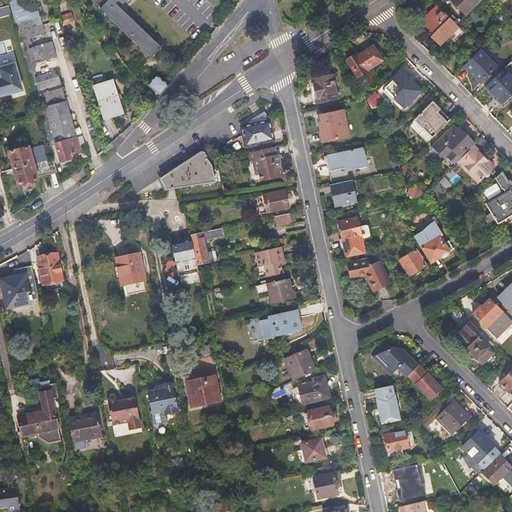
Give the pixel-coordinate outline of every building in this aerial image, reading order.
[(32,5),(30,0),(10,0),(17,23),(40,17),(37,3),(32,5)] [(129,0),(97,0),(104,6),(102,9),(153,57),(162,47),(122,8),(129,0)] [(480,0),(453,0),(452,1),(466,14),(481,0),(480,0)] [(3,15),(12,13),(9,5),(1,7),(1,8),(0,8),(0,13),(0,15),(3,14),(3,15)] [(459,28),(439,7),(422,22),(434,34),(431,37),(440,46),(459,28)] [(61,16),(64,25),(74,21),(71,13),(61,16)] [(17,23),(23,47),(29,45),(32,44),(30,37),(45,33),(40,17),(17,23)] [(38,64),(58,57),(53,42),(33,48),(38,64)] [(42,118),(50,147),(56,146),(47,115),(48,114),(45,102),(43,102),(36,78),(39,77),(29,45),(23,47),(31,75),(42,118)] [(356,54),(347,59),(359,80),(368,74),(367,72),(383,61),(373,46),(357,56),(356,54)] [(480,50),(464,67),(481,83),(497,67),(480,50)] [(4,62),(16,61),(16,54),(4,55),(4,62)] [(0,97),(11,95),(10,90),(23,87),(17,65),(0,69),(2,76),(0,76),(0,97)] [(511,77),(504,69),(486,87),(502,104),(511,93),(511,77)] [(403,71),(385,88),(404,108),(421,91),(403,71)] [(47,115),(56,146),(61,163),(72,159),(71,156),(82,153),(58,72),(39,77),(36,78),(43,102),(45,102),(48,114),(47,115)] [(314,91),(317,104),(339,99),(333,75),(312,80),(314,91)] [(150,85),(161,95),(169,85),(159,76),(150,85)] [(115,81),(94,88),(103,117),(124,110),(115,81)] [(376,92),(371,96),(378,103),(382,99),(376,92)] [(415,120),(433,138),(451,120),(433,102),(415,120)] [(344,111),(320,116),(322,123),(319,123),(323,142),(349,137),(344,111)] [(245,126),(242,128),(246,147),(274,140),(271,122),(265,113),(245,126)] [(433,138),(415,120),(410,125),(427,143),(433,138)] [(460,161),(462,159),(461,157),(474,144),(460,129),(458,131),(454,126),(431,148),(444,161),(450,156),(457,164),(460,161)] [(483,140),(475,148),(481,153),(489,145),(483,140)] [(277,154),(276,146),(251,152),(252,160),(255,160),(257,169),(257,170),(261,173),(262,180),(284,175),(280,153),(277,154)] [(45,175),(58,171),(54,158),(35,163),(31,147),(10,152),(19,185),(39,179),(38,177),(36,167),(42,165),(45,175)] [(327,156),(333,185),(350,181),(348,171),(367,167),(363,148),(327,156)] [(479,155),(473,148),(462,159),(460,161),(470,171),(479,181),(489,172),(492,169),(486,162),(487,161),(480,154),(479,155)] [(156,192),(167,190),(168,190),(216,182),(213,165),(203,151),(162,178),(151,185),(155,192),(156,192)] [(486,162),(492,169),(489,172),(491,175),(497,169),(489,160),(487,161),(486,162)] [(467,174),(470,171),(460,161),(457,164),(453,168),(455,170),(459,166),(467,174)] [(38,177),(45,175),(42,165),(36,167),(38,177)] [(508,184),(502,173),(496,178),(502,189),(503,190),(504,189),(507,194),(488,205),(493,214),(487,218),(487,219),(487,220),(490,225),(491,226),(492,226),(493,226),(511,215),(511,213),(511,211),(511,210),(511,185),(511,183),(508,184)] [(333,185),(330,186),(334,208),(358,203),(354,180),(350,181),(333,185)] [(424,190),(410,188),(407,195),(423,196),(424,190)] [(286,192),(257,197),(261,214),(289,209),(286,192)] [(193,206),(186,208),(188,217),(193,216),(195,216),(193,206)] [(292,220),(290,213),(274,217),(276,224),(292,220)] [(339,222),(347,258),(365,254),(362,239),(359,227),(357,219),(339,222)] [(422,232),(414,236),(421,248),(422,247),(431,262),(449,252),(440,236),(443,235),(435,221),(429,226),(422,232)] [(368,225),(359,227),(362,239),(371,237),(368,225)] [(193,240),(198,265),(210,262),(204,241),(225,236),(224,228),(192,235),(193,240)] [(177,244),(173,245),(180,277),(200,272),(198,265),(193,240),(183,242),(177,244)] [(286,262),(282,247),(256,253),(259,267),(266,266),(268,277),(284,273),(282,262),(286,262)] [(417,251),(401,261),(410,276),(426,266),(417,251)] [(59,253),(38,258),(43,284),(47,283),(49,292),(66,288),(59,253)] [(145,280),(140,254),(118,260),(122,284),(145,280)] [(368,260),(349,263),(351,278),(366,276),(373,291),(389,283),(380,262),(371,266),(368,260)] [(40,301),(33,267),(16,271),(17,276),(10,277),(2,279),(8,308),(40,301)] [(288,278),(257,286),(259,296),(269,294),(271,303),(293,298),(288,278)] [(511,285),(499,298),(511,311),(511,285)] [(508,315),(491,298),(483,306),(482,306),(474,315),(492,333),(502,324),(501,322),(508,315)] [(299,310),(269,317),(269,319),(261,321),(265,336),(272,334),(273,338),(292,334),(291,332),(303,330),(299,310)] [(470,321),(466,316),(459,323),(463,328),(470,321)] [(470,321),(463,328),(456,335),(463,343),(462,344),(478,360),(478,359),(483,363),(488,358),(491,360),(494,356),(494,355),(494,354),(494,353),(494,352),(490,348),(494,344),(470,321)] [(410,376),(420,366),(404,350),(400,354),(394,348),(375,357),(393,375),(399,370),(408,378),(410,376)] [(285,359),(295,381),(316,371),(307,350),(285,359)] [(444,389),(420,366),(410,376),(432,400),(444,389)] [(511,389),(511,372),(501,382),(510,391),(511,389)] [(217,376),(204,379),(207,391),(219,388),(217,376)] [(326,376),(315,379),(315,382),(308,384),(300,386),(304,404),(331,398),(326,376)] [(207,391),(204,379),(188,382),(192,407),(221,401),(219,388),(207,391)] [(165,389),(157,391),(149,392),(154,413),(162,412),(166,415),(180,412),(174,384),(164,386),(165,389)] [(38,388),(40,395),(52,393),(55,407),(59,406),(57,400),(59,399),(56,385),(38,388)] [(394,386),(376,390),(383,424),(402,419),(394,386)] [(42,411),(20,416),(24,435),(35,432),(37,439),(47,446),(61,443),(57,428),(58,428),(54,407),(55,407),(52,393),(40,395),(39,395),(42,411)] [(119,401),(118,398),(109,400),(114,425),(129,422),(131,430),(142,428),(136,397),(126,399),(119,401)] [(423,423),(426,429),(437,418),(454,435),(472,418),(454,401),(448,407),(443,403),(423,423)] [(329,407),(310,411),(314,429),(333,425),(329,407)] [(98,414),(71,419),(75,441),(102,436),(98,414)] [(464,448),(471,454),(466,459),(472,473),(475,471),(480,475),(501,454),(494,447),(497,445),(482,430),(464,448)] [(405,432),(386,436),(390,451),(387,452),(388,459),(404,455),(402,448),(409,446),(405,432)] [(322,439),(303,443),(307,462),(326,458),(322,439)] [(442,460),(443,460),(449,472),(449,473),(458,469),(449,453),(442,460)] [(511,466),(502,456),(480,478),(491,488),(496,483),(496,484),(511,466)] [(414,472),(399,475),(405,501),(420,497),(414,472)] [(449,473),(449,472),(445,475),(450,485),(454,482),(449,473)] [(338,473),(314,478),(318,499),(342,494),(338,473)] [(20,511),(18,489),(0,490),(0,508),(7,507),(8,511),(20,511)] [(207,511),(207,508),(205,500),(193,502),(194,511),(207,511)] [(427,502),(402,508),(403,511),(428,511),(429,511),(427,502)]
